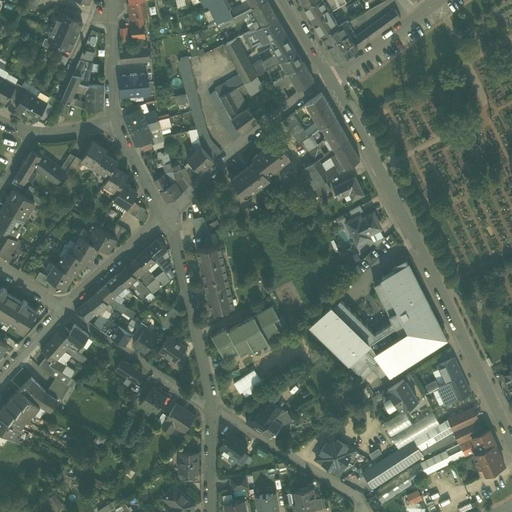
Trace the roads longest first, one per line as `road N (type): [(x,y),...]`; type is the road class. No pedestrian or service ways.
road 1 (secondary): [(511,442),(330,79)]
road 2 (residential): [(164,217),(251,131),(330,79)]
road 3 (residential): [(212,407),(176,238),(164,217)]
road 4 (residential): [(212,407),(359,499),(359,511)]
road 5 (residential): [(65,311),(212,407)]
road 6 (residential): [(65,311),(164,217)]
road 7 (residential): [(330,79),(438,0)]
